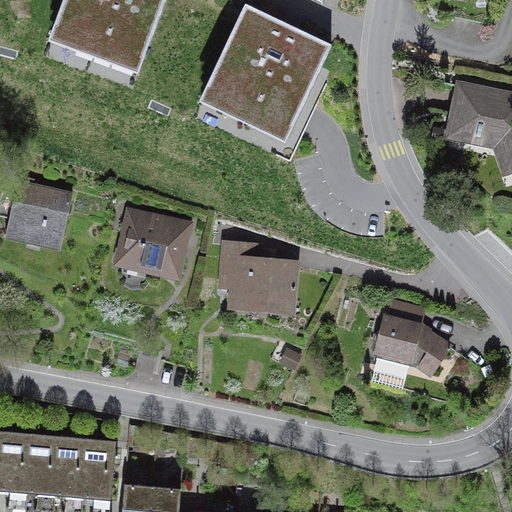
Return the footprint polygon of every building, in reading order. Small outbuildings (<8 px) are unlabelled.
[(166,0),(60,0),(47,33),(140,69),(166,0)] [(330,45),(245,4),(200,98),(285,138),(330,45)] [(511,99),(461,89),(449,150),(500,161),(511,192),(511,99)] [(78,210),(20,197),(8,248),(66,261),(78,210)] [(196,227),(130,214),(117,277),(183,290),(196,227)] [(304,267),(225,262),(221,322),(300,327),(304,267)] [(435,337),(392,327),(382,371),(425,381),(435,337)] [(144,338),(135,367),(153,372),(162,344),(144,338)] [(113,483),(116,440),(0,429),(0,511),(178,511),(180,488),(113,483)]
